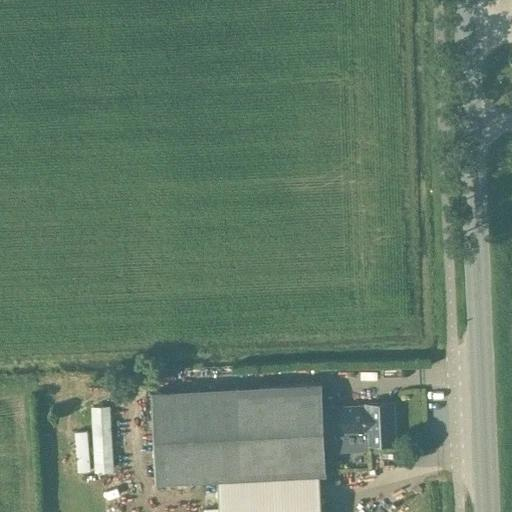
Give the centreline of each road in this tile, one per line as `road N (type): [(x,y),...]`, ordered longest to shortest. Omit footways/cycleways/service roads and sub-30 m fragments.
road 1 (tertiary): [(487,511),(472,122)]
road 2 (tertiary): [(472,122),(467,0)]
